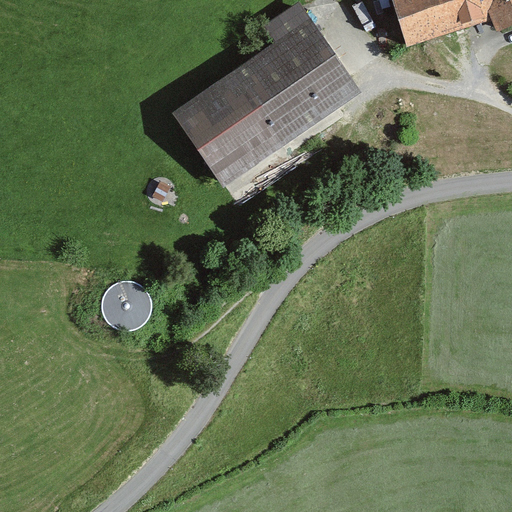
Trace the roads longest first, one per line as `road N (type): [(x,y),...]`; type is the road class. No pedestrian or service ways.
road 1 (unclassified): [(511,182),(380,209),(330,236),(273,294),(172,450),(108,511)]
road 2 (track): [(51,288),(51,314),(63,338),(100,354),(142,358),(187,346),(258,286),(283,283)]
